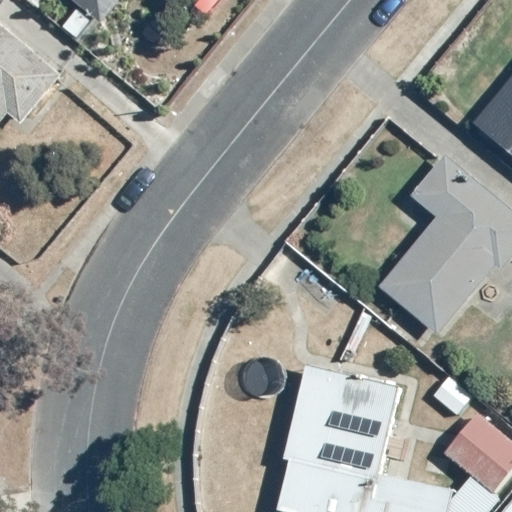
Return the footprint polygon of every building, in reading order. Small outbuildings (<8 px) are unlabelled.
[(71,0),(99,23),(118,0),(71,0)] [(0,24),(0,121),(7,114),(19,124),(60,74),(0,24)] [(511,73),(472,122),(511,155),(511,73)] [(437,217),(379,287),(437,334),(495,265),(500,269),(511,254),(511,209),(445,155),(411,195),(437,217)] [(284,511),(386,511),(389,502),(371,498),(399,387),(305,363),(281,458),(289,460),(276,510),(284,511)] [(449,373),(430,396),(460,420),(479,397),(449,373)]
